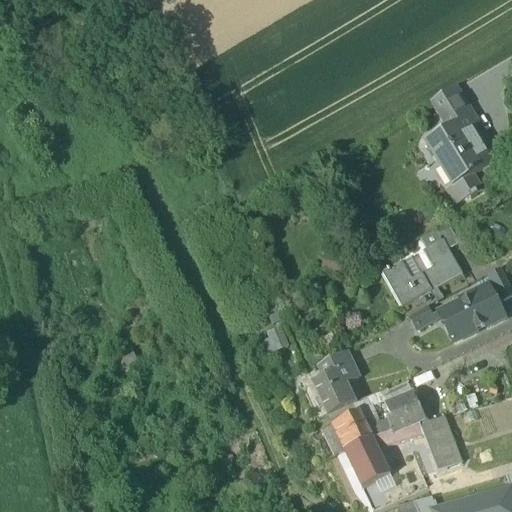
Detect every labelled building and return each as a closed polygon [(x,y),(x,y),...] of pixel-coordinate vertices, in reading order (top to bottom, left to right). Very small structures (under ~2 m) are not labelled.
[(456,92),(433,106),(445,126),(459,117),(459,118),(469,113),(456,92)] [(459,117),(445,126),(450,135),(427,149),(437,165),(442,162),(458,189),(453,192),(454,193),(475,180),(494,169),(473,135),(474,134),(467,124),(464,126),(459,118),(459,117)] [(475,180),(454,193),(453,192),(447,196),(457,212),(471,203),(472,205),(478,201),(478,199),(484,195),(475,180)] [(448,228),(436,236),(443,247),(444,246),(449,255),(460,248),(448,228)] [(443,247),(425,257),(435,274),(413,287),(403,270),(383,281),(404,316),(465,281),(449,255),(444,246),(443,247)] [(511,302),(511,294),(502,275),(490,281),(504,306),(511,302)] [(150,289),(121,303),(138,340),(167,326),(150,289)] [(490,295),(441,321),(456,350),(505,324),(490,295)] [(427,317),(413,325),(420,337),(434,330),(427,317)] [(270,343),(274,363),(294,358),(289,339),(270,343)] [(348,363),(322,376),(327,387),(341,380),(342,381),(354,376),(348,363)] [(108,366),(96,372),(107,397),(119,391),(108,366)] [(327,387),(314,393),(330,427),(359,413),(359,412),(355,414),(346,396),(361,389),(354,376),(342,381),(341,380),(327,387)] [(399,407),(416,401),(412,391),(395,398),(399,407)] [(388,399),(382,402),(387,411),(393,409),(388,399)] [(382,402),(359,412),(359,413),(330,427),(334,435),(360,423),(373,450),(394,442),(389,431),(388,430),(376,434),(373,427),(377,426),(373,418),(387,411),(382,402)] [(415,403),(387,416),(393,428),(389,431),(394,442),(412,436),(428,430),(415,403)] [(334,435),(333,435),(347,463),(374,451),(373,450),(360,423),(334,435)] [(443,426),(413,439),(415,445),(415,446),(425,442),(435,465),(455,457),(443,426)] [(394,442),(373,450),(374,451),(378,458),(415,445),(413,439),(412,436),(394,442)] [(374,451),(347,463),(365,500),(391,487),(378,458),(374,451)] [(455,457),(435,465),(441,480),(461,472),(455,457)] [(511,511),(511,500),(511,497),(473,510),(473,511),(511,511)]
